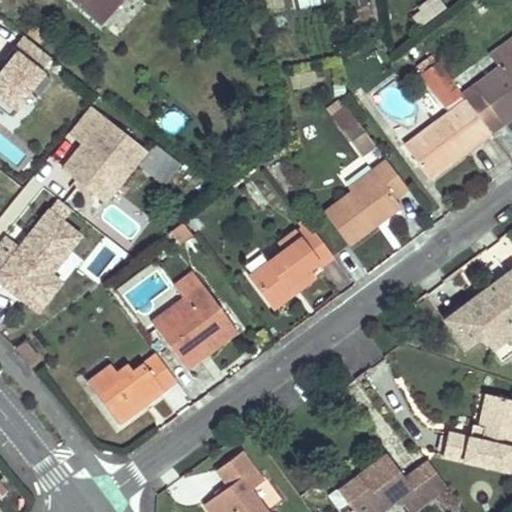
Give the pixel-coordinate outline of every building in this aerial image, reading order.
[(73,0),(100,22),(119,0),(73,0)] [(412,17),(420,28),(446,9),(441,2),(439,0),(426,0),(418,7),(421,10),(412,17)] [(443,0),(441,2),(446,9),(448,12),(463,0),(443,0)] [(397,46),(420,28),(412,17),(395,30),(397,46)] [(47,84),(39,78),(50,64),(19,40),(1,63),(5,66),(0,72),(0,113),(6,119),(27,93),(35,100),(47,84)] [(511,58),(461,97),(465,102),(490,135),(511,118),(511,58)] [(443,110),(446,115),(402,149),(427,182),(490,135),(465,102),(461,97),(436,63),(418,77),(443,110)] [(347,134),(361,152),(372,144),(358,126),(344,107),(334,114),(347,134)] [(140,148),(89,108),(69,133),(83,144),(63,169),(94,194),(114,169),(119,173),(140,148)] [(155,146),(139,166),(163,185),(179,165),(155,146)] [(143,151),(140,148),(119,173),(114,169),(94,194),(103,201),(143,151)] [(408,191),(386,163),(372,174),(375,178),(351,195),(325,214),(348,246),(400,208),(395,201),(408,191)] [(375,178),(372,174),(348,192),(351,195),(375,178)] [(6,237),(0,243),(0,275),(5,280),(2,284),(26,304),(36,292),(47,302),(62,284),(51,275),(81,238),(49,212),(20,248),(6,237)] [(280,242),(285,250),(248,277),(272,309),(293,294),(286,285),(307,269),(315,264),(318,268),(333,258),(310,227),(297,237),(293,232),(280,242)] [(313,278),(307,269),(286,285),(293,294),(313,278)] [(511,334),(511,271),(477,298),(478,300),(464,310),(463,308),(445,321),(466,350),(483,338),(491,350),(511,334)] [(204,285),(185,300),(195,314),(214,300),(204,285)] [(36,292),(26,304),(38,313),(47,302),(36,292)] [(185,300),(152,323),(187,371),(201,360),(198,356),(204,352),(207,356),(239,333),(214,300),(195,314),(185,300)] [(26,341),(15,350),(28,365),(38,357),(26,341)] [(201,360),(207,356),(204,352),(198,356),(201,360)] [(118,424),(144,405),(140,401),(158,388),(162,392),(177,382),(157,355),(134,372),(129,366),(118,374),(111,366),(88,382),(118,424)] [(140,401),(144,405),(162,392),(158,388),(140,401)] [(447,433),(442,454),(507,469),(511,447),(511,399),(486,393),(479,425),(485,427),(481,441),(468,438),(447,433)] [(472,424),(468,438),(481,441),(485,427),(479,425),(472,424)] [(227,486),(204,503),(210,511),(267,511),(250,488),(263,479),(242,450),(215,469),(227,486)] [(418,511),(445,492),(423,463),(404,477),(386,453),(358,475),(362,480),(357,484),(353,479),(338,490),(349,504),(341,510),(343,511),(384,511),(394,505),(406,507),(408,511),(418,511)] [(423,463),(445,492),(449,489),(427,460),(423,463)] [(358,475),(353,479),(357,484),(362,480),(358,475)]
